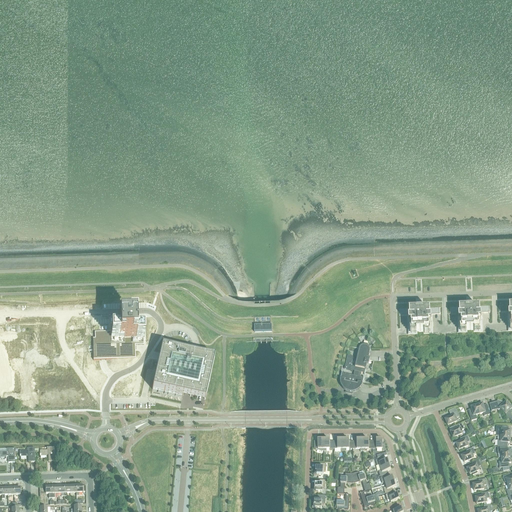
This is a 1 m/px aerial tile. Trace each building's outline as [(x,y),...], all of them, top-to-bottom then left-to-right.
[(479,329),(479,321),(481,321),(481,322),(481,316),(480,316),(480,310),(480,309),(473,310),(474,312),(466,312),(466,310),(459,310),(460,310),(460,317),(459,317),(459,322),(461,322),(462,330),(466,329),(466,331),(474,331),(474,329),(479,329)] [(416,331),(416,333),(424,332),(424,331),(429,331),(429,323),(431,323),(431,318),(430,318),(430,311),(423,311),(423,312),(424,312),(424,314),(416,314),(416,312),(416,311),(409,312),(410,312),(410,319),(409,319),(409,324),(409,323),(411,323),(412,331),(416,331)] [(255,318),(255,321),(255,324),(255,332),(271,332),(271,324),(271,320),(271,318),(271,317),(255,318)] [(95,339),(93,339),(93,354),(93,360),(135,358),(135,345),(138,345),(144,345),(144,343),(144,338),(144,334),(143,329),(141,329),(136,329),(136,325),(135,318),(125,318),(121,318),(119,318),(119,323),(119,330),(115,330),(111,330),(111,332),(106,332),(95,333),(95,339)] [(60,340),(48,340),(49,361),(93,360),(93,354),(93,339),(83,340),(82,320),(59,320),(60,340)] [(156,374),(152,390),(186,397),(205,401),(206,394),(214,357),(205,355),(200,354),(199,353),(193,352),(192,352),(162,345),(160,353),(159,360),(158,361),(157,370),(156,374)] [(367,346),(363,345),(362,345),(361,346),(360,347),(359,348),(359,349),(358,355),(354,372),(364,374),(364,375),(367,365),(368,365),(369,361),(368,361),(370,351),(370,350),(370,349),(370,348),(369,348),(369,347),(368,347),(368,346),(367,346)] [(346,360),(344,369),(350,371),(351,366),(352,362),(353,357),(352,357),(347,356),(346,360)] [(345,391),(346,391),(349,392),(349,393),(349,392),(353,393),(354,393),(355,392),(356,392),(357,391),(358,391),(359,390),(359,389),(360,389),(361,388),(361,387),(362,386),(362,385),(362,384),(364,377),(363,378),(342,373),(342,372),(340,380),(340,381),(340,382),(340,383),(340,384),(341,385),(341,386),(342,387),(342,388),(343,389),(344,390),(345,391)] [(511,409),(511,408),(511,407),(511,406),(511,405),(510,405),(509,405),(508,405),(507,404),(506,405),(505,404),(504,403),(503,403),(501,402),(500,402),(499,401),(497,401),(497,402),(489,404),(491,411),(497,410),(497,409),(500,409),(506,415),(506,414),(507,419),(511,419),(511,418),(511,417),(511,415),(511,414),(511,413),(511,411),(510,410),(511,409)] [(483,404),(477,406),(479,415),(483,413),(484,417),(490,415),(487,405),(483,406),(483,404)] [(479,415),(477,406),(471,408),(472,409),(468,411),(471,421),(477,420),(476,416),(479,415)] [(445,420),(448,426),(457,422),(456,419),(459,417),(455,409),(448,411),(451,417),(445,420)] [(451,432),(453,438),(462,434),(461,431),(464,430),(462,424),(455,427),(457,430),(451,432)] [(509,427),(496,426),(496,436),(501,437),(510,437),(510,431),(508,431),(509,427)] [(467,443),(470,442),(467,436),(461,439),(462,442),(456,445),(459,450),(468,446),(467,443)] [(498,440),(497,447),(508,447),(508,443),(510,443),(510,437),(501,437),(501,440),(498,440)] [(321,452),(324,452),(324,440),(320,440),(320,442),(314,442),(314,449),(317,449),(321,452)] [(326,449),(334,449),(333,442),(328,442),(328,440),(324,440),(324,452),(326,452),(326,449)] [(333,442),(334,449),(335,449),(335,452),(336,452),(340,452),(341,452),(343,452),(343,440),(339,440),(339,442),(333,442)] [(347,440),(343,440),(343,452),(346,452),(346,449),(353,449),(353,442),(347,442),(347,440)] [(359,442),(353,442),(353,449),(360,449),(360,452),(363,452),(363,440),(359,440),(359,442)] [(367,440),(363,440),(363,452),(365,452),(365,449),(373,449),(372,442),(367,442),(367,440)] [(378,442),(372,442),(373,449),(382,449),(382,451),(386,451),(384,445),(383,445),(383,443),(383,440),(378,440),(378,442)] [(501,454),(502,458),(510,457),(510,451),(508,452),(508,447),(497,447),(498,455),(501,454)] [(48,456),(49,462),(55,462),(55,448),(48,448),(48,451),(40,451),(40,456),(48,456)] [(8,457),(9,463),(15,463),(15,449),(8,449),(8,452),(0,453),(0,457),(8,457)] [(28,457),(28,463),(35,463),(35,449),(28,449),(28,452),(20,452),(20,457),(28,457)] [(472,456),(475,454),(473,449),(466,452),(467,454),(462,457),(464,463),(473,459),(472,456)] [(510,457),(502,458),(502,462),(499,462),(499,468),(509,467),(509,464),(511,463),(510,457)] [(380,465),(381,468),(390,465),(389,461),(388,462),(387,460),(383,462),(382,459),(375,461),(377,466),(380,465)] [(471,463),(473,467),(467,469),(470,475),(472,474),(473,476),(478,474),(477,472),(479,471),(478,468),(481,466),(478,460),(471,463)] [(326,472),(326,464),(319,464),(319,468),(316,468),(316,471),(314,471),(314,476),(319,477),(319,476),(323,476),(323,472),(326,472)] [(390,465),(381,468),(381,471),(378,471),(380,477),(387,475),(386,472),(390,471),(390,469),(391,469),(390,465)] [(359,473),(352,475),(353,484),(362,482),(364,489),(371,487),(370,484),(367,485),(364,475),(360,476),(359,473)] [(337,488),(337,491),(344,492),(345,484),(353,484),(352,475),(345,474),(345,478),(341,478),(340,488),(337,488)] [(507,482),(508,486),(511,484),(511,477),(511,478),(509,475),(503,477),(505,483),(507,482)] [(385,483),(386,485),(395,483),(394,479),(393,479),(392,478),(388,479),(387,476),(380,478),(382,484),(385,483)] [(325,488),(325,481),(318,480),(318,484),(315,484),(315,487),(313,487),(313,493),(318,493),(318,492),(322,492),(322,488),(325,488)] [(473,485),(474,491),(484,489),(483,486),(487,486),(486,480),(479,481),(479,484),(473,485)] [(395,483),(386,485),(386,488),(383,489),(385,494),(392,492),(391,489),(396,488),(395,487),(396,486),(395,483)] [(360,494),(365,509),(376,506),(374,497),(366,500),(364,493),(360,494)] [(390,500),(391,503),(398,501),(400,500),(399,496),(398,496),(398,495),(393,496),(392,493),(385,495),(387,501),(390,500)] [(475,498),(477,505),(487,503),(486,499),(489,499),(488,493),(481,494),(482,497),(475,498)] [(336,510),(348,511),(349,495),(346,495),(345,502),(337,502),(336,510)] [(325,505),(325,496),(317,496),(317,501),(314,501),(314,504),(312,503),(312,509),(317,509),(317,508),(321,509),(322,505),(325,505)]
